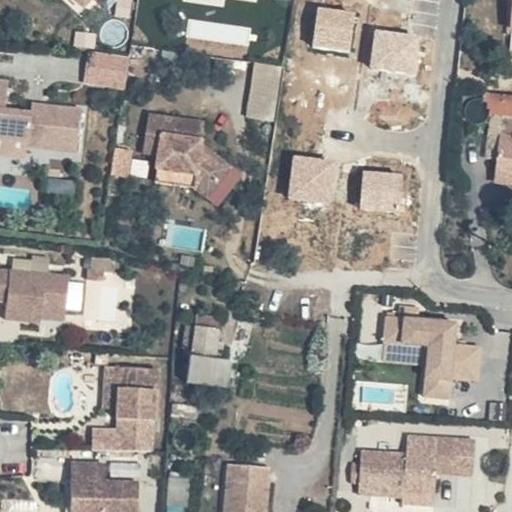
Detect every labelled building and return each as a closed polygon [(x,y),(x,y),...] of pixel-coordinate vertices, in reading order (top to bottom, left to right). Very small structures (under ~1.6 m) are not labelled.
[(99,33),(79,30),(77,44),(97,47),(99,33)] [(121,55),(91,51),(87,81),(117,85),(121,55)] [(131,57),(121,55),(117,85),(127,86),(131,57)] [(258,61),(249,115),(276,120),(284,65),(258,61)] [(10,80),(0,78),(0,135),(30,139),(29,146),(79,153),(85,109),(36,102),(35,113),(6,109),(10,80)] [(182,116),(150,111),(145,151),(162,153),(160,167),(201,173),(199,185),(210,194),(234,165),(206,142),(207,129),(180,126),(182,116)] [(208,120),(182,116),(180,126),(207,129),(208,120)] [(511,119),(509,119),(504,118),(503,139),(500,139),(496,180),(511,182),(511,119)] [(234,165),(210,194),(221,203),(245,173),(234,165)] [(201,173),(160,167),(158,179),(199,185),(201,173)] [(205,246),(206,224),(170,223),(170,244),(205,246)] [(114,259),(96,257),(95,265),(113,266),(114,259)] [(71,274),(0,266),(0,298),(12,300),(10,316),(43,320),(44,314),(45,306),(68,308),(71,274)] [(68,308),(45,306),(44,314),(67,316),(68,308)] [(231,357),(239,317),(194,308),(190,328),(195,329),(191,349),(231,357)] [(423,336),(350,333),(350,356),(395,358),(394,410),(419,410),(420,390),(451,391),(452,359),(421,357),(423,336)] [(161,340),(158,369),(183,373),(187,344),(161,340)] [(196,376),(183,373),(158,369),(153,368),(148,393),(193,400),(196,376)] [(128,380),(85,376),(82,397),(88,398),(85,429),(89,430),(87,462),(122,462),(128,380)] [(371,447),(371,458),(403,459),(403,448),(371,447)] [(370,466),(325,464),(324,506),(368,508),(369,501),(401,502),(401,484),(439,486),(440,450),(403,448),(403,459),(371,458),(370,466)] [(73,473),(38,472),(36,511),(104,511),(106,491),(73,490),(73,473)] [(231,511),(234,485),(192,480),(187,511),(231,511)] [(400,511),(401,502),(369,501),(368,508),(368,511),(400,511)]
